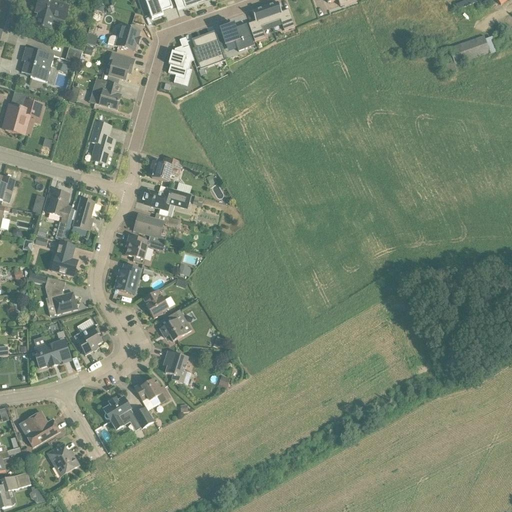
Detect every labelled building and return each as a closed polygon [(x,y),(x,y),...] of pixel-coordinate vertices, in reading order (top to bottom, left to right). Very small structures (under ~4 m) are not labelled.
[(69,7),(44,0),(40,0),(36,14),(39,15),(36,26),(51,31),(52,25),(63,29),(65,22),(69,7)] [(144,0),(145,1),(152,21),(163,17),(162,13),(173,9),(169,0),(144,0)] [(205,2),(204,0),(173,0),(174,2),(180,0),(182,0),(185,9),(205,2)] [(457,12),(476,5),(473,0),(470,0),(455,6),(457,12)] [(271,24),(281,21),(284,32),(295,28),(289,11),(288,11),(284,13),(282,13),(278,3),(277,4),(265,8),(271,24)] [(105,7),(98,4),(96,12),(103,14),(105,7)] [(255,42),(265,39),(261,28),(271,24),(265,8),(254,12),(252,13),(256,22),(254,24),(254,23),(250,25),(249,25),(255,42)] [(234,25),(219,31),(225,46),(235,43),(239,52),(254,47),(247,25),(236,29),(234,25)] [(140,32),(122,27),(118,39),(113,37),(111,38),(109,40),(108,46),(134,53),(136,46),(139,47),(141,39),(139,38),(140,32)] [(193,51),(198,66),(218,59),(220,64),(226,62),(215,33),(192,41),(195,50),(193,51)] [(85,43),(95,46),(98,37),(88,34),(85,43)] [(440,53),(448,77),(458,73),(455,66),(490,54),(484,37),(440,53)] [(94,50),(87,48),(85,55),(91,57),(94,50)] [(175,51),(174,54),(172,54),(169,66),(171,67),(168,75),(176,77),(176,79),(185,81),(187,71),(189,72),(191,63),(194,62),(189,48),(183,50),(183,48),(175,51)] [(31,79),(47,84),(55,57),(26,49),(24,58),(26,58),(22,73),(31,76),(31,79)] [(83,53),(70,49),(66,61),(79,65),(83,53)] [(135,61),(112,55),(110,63),(113,64),(109,78),(103,76),(101,82),(118,87),(120,81),(125,82),(129,70),(132,71),(135,61)] [(121,88),(118,87),(101,82),(96,80),(89,103),(117,111),(121,97),(119,97),(121,88)] [(76,106),(80,90),(73,89),(69,104),(76,106)] [(24,110),(10,106),(7,116),(9,117),(5,131),(22,135),(27,115),(39,119),(43,106),(26,101),(24,110)] [(109,128),(96,124),(91,144),(96,145),(91,162),(107,167),(110,157),(112,157),(116,142),(106,139),(109,128)] [(163,166),(153,163),(151,171),(154,172),(152,179),(168,184),(170,176),(178,178),(182,164),(165,160),(163,166)] [(211,187),(217,184),(212,176),(207,179),(211,187)] [(0,201),(2,202),(6,192),(12,194),(15,181),(3,177),(1,184),(0,184),(0,201)] [(148,191),(144,205),(152,207),(151,208),(161,211),(159,216),(167,218),(170,206),(187,211),(191,196),(167,189),(165,196),(148,191)] [(62,242),(67,225),(72,209),(66,208),(69,196),(54,192),(48,215),(62,219),(61,223),(60,223),(55,240),(62,242)] [(41,215),(45,199),(38,197),(33,213),(41,215)] [(95,204),(81,200),(73,228),(90,233),(93,223),(90,223),(95,204)] [(161,234),(163,223),(154,221),(139,217),(134,233),(150,237),(149,242),(153,243),(163,246),(166,239),(160,237),(161,234)] [(181,222),(167,218),(165,226),(179,230),(181,222)] [(143,266),(147,249),(149,242),(129,237),(127,246),(129,247),(126,257),(134,259),(133,263),(143,266)] [(37,239),(35,246),(43,248),(47,245),(48,242),(37,239)] [(23,251),(32,253),(34,244),(26,242),(23,251)] [(75,248),(60,243),(52,273),(73,278),(78,263),(71,261),(75,248)] [(166,247),(163,246),(153,243),(151,250),(164,253),(166,247)] [(142,271),(124,266),(122,273),(119,282),(117,282),(114,291),(135,296),(142,271)] [(189,279),(192,270),(181,266),(178,275),(189,279)] [(16,281),(23,278),(21,272),(14,275),(16,281)] [(42,283),(47,284),(48,280),(30,275),(28,282),(41,285),(42,283)] [(48,280),(47,284),(45,289),(50,306),(53,305),(56,316),(78,311),(73,294),(64,296),(63,292),(64,292),(66,284),(48,280)] [(158,292),(143,301),(147,307),(146,307),(154,321),(163,315),(162,313),(169,309),(158,292)] [(192,332),(188,324),(180,312),(159,324),(162,330),(160,331),(163,336),(165,334),(168,338),(170,337),(173,343),(192,332)] [(100,335),(95,327),(80,335),(82,338),(77,341),(86,357),(99,349),(98,346),(102,344),(98,336),(100,335)] [(64,332),(56,334),(58,341),(65,338),(64,332)] [(224,341),(217,338),(214,348),(220,350),(224,341)] [(65,347),(64,342),(45,348),(45,347),(38,349),(38,351),(30,353),(30,361),(36,359),(40,370),(51,366),(52,368),(59,366),(58,364),(70,360),(66,347),(65,347)] [(0,358),(9,358),(8,348),(0,348),(0,358)] [(188,354),(199,357),(201,352),(202,350),(189,349),(188,354)] [(173,377),(172,382),(187,386),(191,375),(184,373),(188,359),(168,353),(164,367),(168,368),(166,374),(173,377)] [(227,390),(230,380),(222,378),(219,387),(227,390)] [(134,389),(146,409),(148,412),(161,404),(162,404),(170,400),(164,389),(161,391),(155,381),(144,387),(143,384),(134,389)] [(112,425),(116,432),(124,427),(119,420),(120,420),(119,418),(131,411),(124,399),(118,403),(116,400),(109,404),(111,407),(103,411),(106,415),(105,415),(105,416),(105,417),(105,418),(105,419),(106,420),(106,421),(107,421),(108,421),(109,421),(112,425)] [(154,423),(148,412),(146,409),(133,417),(142,431),(154,423)] [(27,437),(34,449),(60,433),(56,427),(51,430),(41,413),(25,423),(32,434),(27,437)] [(63,446),(48,455),(56,469),(60,466),(66,475),(79,467),(73,457),(71,458),(63,446)] [(25,460),(33,457),(30,449),(22,452),(25,460)] [(0,474),(6,473),(4,466),(11,464),(7,453),(0,455),(0,474)] [(12,492),(31,486),(27,474),(1,482),(2,488),(0,488),(0,504),(2,510),(14,507),(15,505),(16,505),(12,492)] [(35,500),(36,505),(46,502),(38,490),(37,488),(32,489),(33,494),(31,495),(30,496),(31,500),(33,501),(35,500)]
